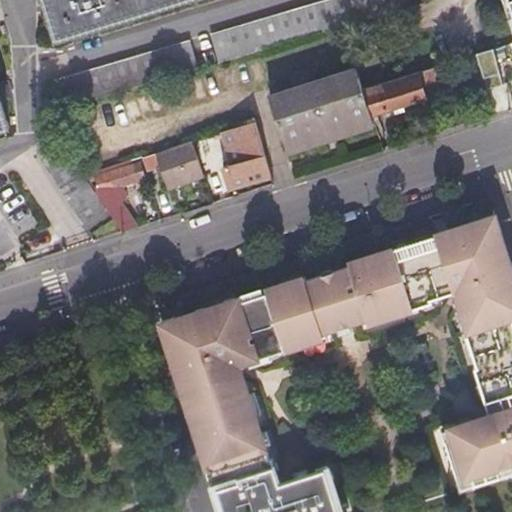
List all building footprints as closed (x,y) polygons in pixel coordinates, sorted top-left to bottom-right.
[(46,0),(59,41),(189,0),(46,0)] [(326,0),(235,26),(215,32),(224,63),(409,9),(406,0),(326,0)] [(68,94),(72,108),(203,69),(194,38),(63,77),(68,94)] [(497,112),(511,108),(501,79),(491,49),(478,53),(488,84),(497,112)] [(486,116),(497,112),(488,84),(478,53),(465,57),(476,88),(486,116)] [(272,96),(275,104),(361,74),(358,66),(272,96)] [(366,87),(374,114),(426,98),(425,91),(440,86),(434,67),(389,80),(366,87)] [(375,116),(374,114),(366,87),(361,74),(275,104),(289,145),(307,138),(310,146),(329,139),(326,132),(336,128),(339,136),(359,129),(357,122),(375,116)] [(38,120),(41,155),(65,140),(52,116),(38,120)] [(377,123),(375,116),(357,122),(359,129),(377,123)] [(256,121),(225,131),(234,161),(225,164),(232,183),(272,170),(256,121)] [(329,139),(339,136),(336,128),(326,132),(329,139)] [(291,152),(310,146),(307,138),(289,145),(291,152)] [(111,210),(98,190),(86,173),(65,140),(41,155),(46,162),(89,225),(109,211),(111,210)] [(206,176),(195,140),(156,151),(167,188),(206,176)] [(152,174),(148,160),(141,162),(145,176),(152,174)] [(120,224),(124,231),(125,230),(140,226),(113,187),(145,176),(141,162),(98,175),(103,188),(98,190),(111,210),(120,224)] [(412,243),(351,262),(352,265),(307,280),(306,277),(268,290),(269,292),(287,349),(325,336),(324,334),(368,319),(369,322),(433,301),(432,299),(454,291),(479,366),(476,367),(493,418),(482,422),(481,418),(444,430),(463,488),(511,472),(511,262),(497,215),(437,235),(438,237),(413,246),(412,243)] [(344,511),(330,467),(281,483),(273,458),(271,459),(240,365),(287,349),(269,292),(241,301),(240,298),(162,324),(177,370),(193,365),(195,370),(197,376),(181,381),(196,429),(199,428),(211,465),(208,466),(222,511),(223,511),(239,507),(240,511),(344,511)] [(193,365),(177,370),(181,381),(197,376),(195,370),(193,365)]
